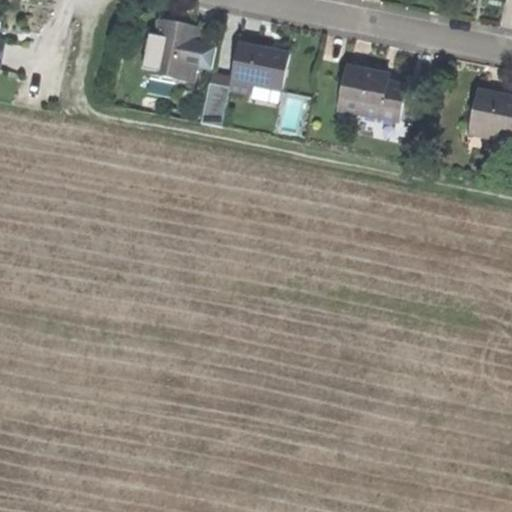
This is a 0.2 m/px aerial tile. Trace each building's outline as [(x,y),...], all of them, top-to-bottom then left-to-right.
[(198,67),(213,70),(217,49),(199,46),(187,43),(190,27),(178,24),(162,21),(151,75),(179,81),(177,90),(192,93),(198,67)] [(202,30),(190,27),(187,43),(199,46),(202,30)] [(232,80),(230,91),(250,94),(252,86),(281,92),(289,56),(263,51),(239,46),(232,80)] [(340,109),(399,121),(406,87),(389,84),(390,77),(372,73),(349,68),(340,109)] [(222,127),(230,91),(232,80),(211,76),(202,125),(222,129),(222,127)] [(492,139),(511,143),(511,101),(501,99),(501,97),(479,92),(472,128),(494,132),(492,139)] [(471,135),(492,139),(494,132),(472,128),(471,135)]
